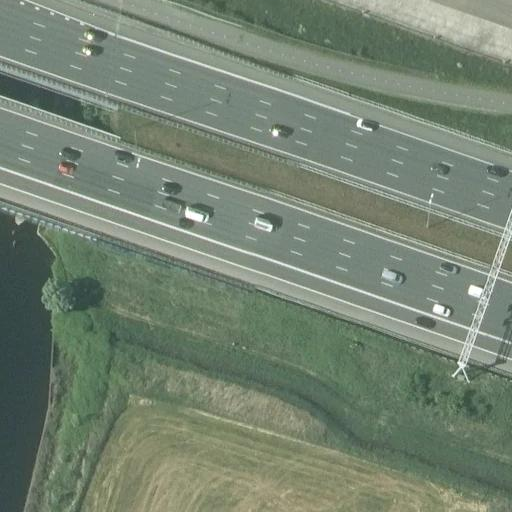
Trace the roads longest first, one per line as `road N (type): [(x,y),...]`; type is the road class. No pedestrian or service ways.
road 1 (motorway): [(511,204),(0,23)]
road 2 (motorway): [(0,132),(511,310)]
